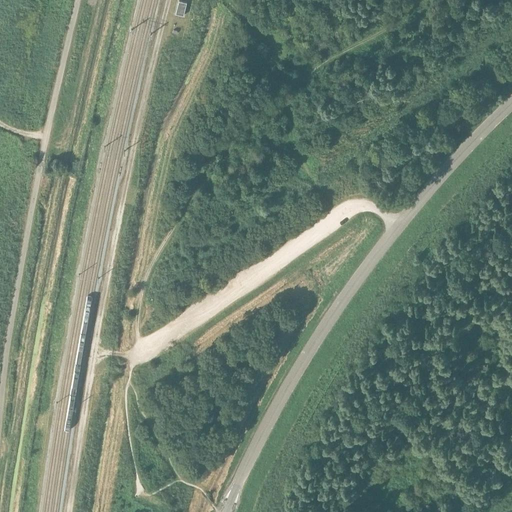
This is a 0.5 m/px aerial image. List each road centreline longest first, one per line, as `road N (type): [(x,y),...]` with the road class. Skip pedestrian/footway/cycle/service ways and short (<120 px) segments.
road 1 (track): [(70,511),(113,246),(169,0)]
road 2 (tertiary): [(224,511),(336,306),(412,205),(511,102)]
road 3 (track): [(43,138),(0,405)]
road 4 (track): [(43,138),(74,0)]
